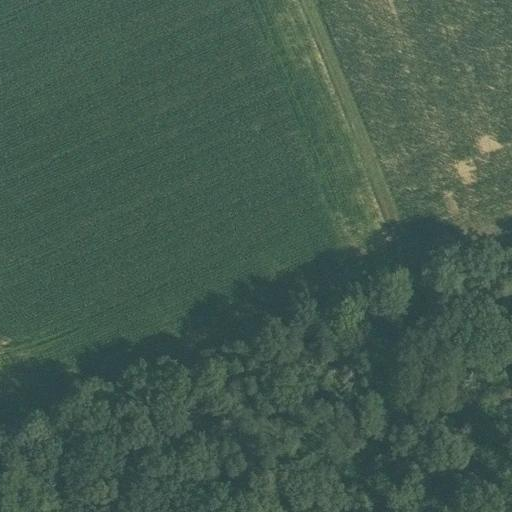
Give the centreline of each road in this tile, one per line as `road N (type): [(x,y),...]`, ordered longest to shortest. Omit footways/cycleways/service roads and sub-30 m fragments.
road 1 (track): [(0,454),(185,397),(417,279)]
road 2 (track): [(304,0),(417,279)]
